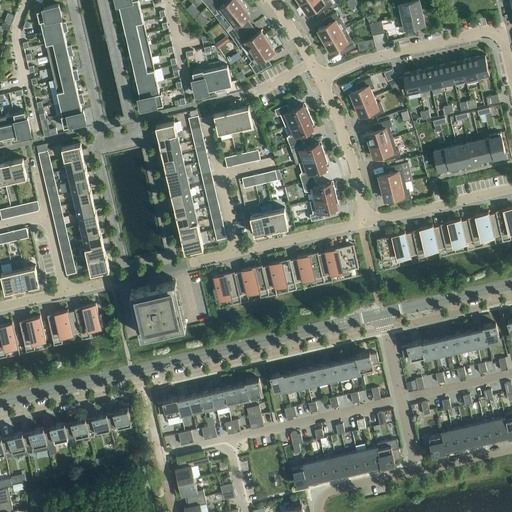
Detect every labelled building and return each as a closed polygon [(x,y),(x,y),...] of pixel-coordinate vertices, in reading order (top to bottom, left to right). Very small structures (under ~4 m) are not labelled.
[(116,10),(117,15),(141,9),(138,0),(127,0),(118,2),(119,3),(120,9),(116,10)] [(227,17),(244,4),(241,0),(228,0),(223,4),(220,0),(214,0),(208,6),(215,15),(220,22),(227,17)] [(305,0),(301,3),(308,13),(317,7),(321,12),(333,4),(330,0),(305,0)] [(394,0),(399,17),(402,16),(402,15),(422,11),(419,0),(413,0),(404,2),(403,0),(394,0)] [(188,6),(196,14),(201,9),(193,1),(188,6)] [(40,21),(41,21),(41,20),(60,16),(62,16),(59,4),(44,7),(44,8),(37,10),(40,21)] [(239,24),(250,15),(247,10),(248,9),(244,4),(227,17),(220,22),(226,29),(233,38),(244,30),(239,24)] [(122,19),(124,26),(143,21),(141,9),(117,15),(118,20),(122,19)] [(203,10),(197,15),(205,24),(210,19),(203,10)] [(425,23),(422,11),(402,15),(402,16),(399,17),(398,16),(397,16),(400,29),(425,23)] [(347,28),(340,17),(339,18),(336,12),(325,19),(328,24),(318,29),(324,40),(342,30),(345,28),(345,29),(347,28)] [(41,21),(43,32),(67,26),(66,22),(62,22),(60,16),(41,20),(41,21)] [(381,20),(375,22),(378,33),(384,32),(381,20)] [(122,33),(123,38),(146,33),(143,21),(124,26),(125,32),(122,33)] [(378,33),(375,22),(370,23),(372,35),(378,33)] [(43,32),(46,43),(66,39),(64,32),(68,31),(67,26),(43,32)] [(342,30),(324,40),(330,51),(340,45),(344,53),(355,46),(345,29),(345,28),(342,30)] [(244,30),(233,38),(240,49),(243,49),(247,54),(252,51),(270,39),(266,33),(264,34),(261,30),(249,38),(244,30)] [(128,43),(129,49),(149,45),(146,33),(123,38),(124,43),(128,43)] [(229,35),(217,41),(220,46),(231,39),(229,35)] [(46,43),(49,55),(72,50),(71,45),(67,46),(66,39),(46,43)] [(263,59),(275,51),(272,46),(273,45),(270,39),(252,51),(247,54),(251,61),(249,63),(256,73),(267,66),(263,59)] [(366,48),(374,47),(372,39),(365,41),(366,48)] [(127,57),(128,62),(152,57),(149,45),(129,49),(131,56),(127,57)] [(49,55),(52,67),(71,63),(70,56),(74,55),(72,50),(49,55)] [(486,54),(473,57),(478,77),(490,74),(485,55),(486,55),(486,54)] [(237,60),(234,55),(227,59),(231,64),(237,60)] [(133,67),(135,73),(155,69),(152,57),(128,62),(129,67),(133,67)] [(473,57),(461,60),(466,80),(467,83),(479,81),(478,77),(473,57)] [(461,60),(450,63),(454,82),(466,80),(461,60)] [(52,67),(54,79),(78,74),(77,69),(73,70),(71,63),(52,67)] [(450,63),(438,65),(443,85),(454,82),(450,63)] [(227,65),(215,68),(221,91),(226,90),(225,86),(232,85),(227,65)] [(438,65),(427,68),(431,88),(443,85),(438,65)] [(389,79),(397,76),(393,67),(386,69),(389,79)] [(203,69),(208,91),(208,90),(214,89),(215,93),(221,91),(215,68),(203,70),(203,69)] [(427,68),(415,71),(420,91),(431,88),(427,68)] [(133,81),(134,86),(157,81),(155,69),(135,73),(136,80),(133,81)] [(193,79),(196,94),(208,91),(203,69),(192,72),(194,79),(193,79)] [(420,91),(415,71),(403,73),(408,93),(420,91)] [(54,79),(57,91),(77,87),(75,80),(79,79),(78,74),(54,79)] [(350,92),(355,104),(377,95),(377,94),(374,96),(371,89),(374,87),(370,77),(358,82),(361,88),(350,92)] [(399,86),(396,79),(389,82),(392,88),(399,86)] [(139,90),(140,96),(140,97),(160,92),(157,81),(134,86),(135,91),(139,90)] [(57,91),(60,103),(83,98),(82,93),(78,94),(77,87),(57,91)] [(140,97),(140,96),(139,97),(141,107),(150,105),(151,107),(164,104),(161,92),(160,92),(140,97)] [(486,96),(486,97),(488,104),(500,102),(498,93),(486,96)] [(377,95),(355,104),(360,115),(370,111),(372,117),(384,112),(382,106),(379,107),(374,96),(377,95)] [(60,103),(62,114),(63,115),(82,110),(81,103),(85,102),(83,98),(60,103)] [(179,99),(180,100),(175,101),(176,106),(186,104),(184,98),(179,99)] [(240,101),(235,102),(241,126),(253,124),(248,105),(242,107),(240,101)] [(232,109),(226,110),(230,129),(241,126),(235,102),(231,104),(232,109)] [(285,126),(290,124),(310,115),(305,103),(290,110),(287,103),(275,109),(277,115),(280,114),(285,126)] [(63,115),(62,114),(61,115),(64,127),(77,124),(77,122),(86,120),(83,110),(82,110),(63,115)] [(230,129),(226,110),(214,113),(215,115),(211,116),(213,124),(214,124),(214,123),(216,123),(218,132),(230,129)] [(407,110),(401,112),(404,120),(409,118),(407,110)] [(14,113),(14,114),(19,134),(18,134),(19,135),(31,132),(27,117),(26,118),(25,111),(14,113)] [(14,114),(2,117),(8,140),(13,139),(12,135),(18,134),(19,134),(14,114)] [(287,137),(290,145),(303,140),(300,134),(315,127),(310,115),(290,124),(293,131),(287,137)] [(366,133),(370,145),(393,138),(389,126),(392,125),(390,119),(375,124),(377,129),(366,133)] [(152,133),(153,137),(177,132),(174,120),(156,125),(157,131),(152,133)] [(160,141),(161,147),(180,143),(177,132),(153,137),(154,142),(160,141)] [(489,135),(490,137),(494,156),(506,154),(501,132),(489,135)] [(490,137),(479,140),(484,162),(489,161),(488,158),(494,156),(490,137)] [(393,138),(370,145),(374,157),(385,153),(386,159),(400,155),(399,149),(397,149),(393,138)] [(301,154),(304,161),(325,154),(320,142),(305,147),(303,140),(290,145),(293,154),(301,154)] [(479,140),(468,143),(472,162),(478,160),(479,163),(484,162),(479,140)] [(62,146),(65,158),(89,152),(88,148),(82,149),(80,142),(62,146)] [(157,155),(158,160),(182,154),(180,143),(161,147),(162,154),(157,155)] [(468,143),(457,145),(462,167),(467,166),(466,163),(472,162),(468,143)] [(457,145),(446,148),(450,167),(456,165),(457,168),(462,167),(457,145)] [(450,167),(446,148),(434,150),(439,172),(445,171),(444,168),(450,167)] [(65,158),(67,169),(86,165),(84,158),(90,157),(89,152),(65,158)] [(165,163),(166,170),(185,165),(182,154),(158,160),(159,164),(165,163)] [(313,172),(329,166),(325,154),(304,161),(299,163),(302,171),(299,173),(302,182),(315,178),(313,172)] [(4,156),(0,156),(0,161),(4,181),(16,179),(11,160),(5,162),(4,156)] [(23,157),(11,160),(16,179),(27,176),(25,167),(28,166),(28,167),(29,167),(27,159),(23,159),(23,157)] [(403,162),(409,189),(416,187),(410,160),(403,162)] [(379,175),(382,187),(405,181),(401,163),(388,166),(390,172),(379,175)] [(67,169),(70,180),(94,175),(93,170),(87,171),(86,165),(67,169)] [(162,177),(163,182),(187,176),(185,165),(166,170),(168,176),(162,177)] [(91,187),(89,181),(95,179),(94,175),(70,180),(65,181),(68,192),(72,191),(91,187)] [(170,185),(171,192),(190,187),(187,176),(163,182),(164,187),(170,185)] [(313,192),(314,199),(336,194),(333,181),(317,185),(315,178),(302,182),(304,191),(313,192)] [(405,181),(382,187),(385,199),(396,197),(397,202),(411,199),(409,188),(407,189),(405,181)] [(72,191),(75,202),(99,197),(98,192),(92,193),(91,187),(72,191)] [(167,199),(168,204),(192,199),(190,187),(171,192),(173,198),(167,199)] [(336,194),(314,199),(310,200),(313,213),(310,214),(311,220),(324,217),(323,211),(339,207),(336,194)] [(75,202),(77,213),(96,209),(95,203),(100,202),(99,197),(75,202)] [(175,208),(176,214),(195,210),(192,199),(168,204),(170,209),(175,208)] [(503,211),(489,214),(494,236),(501,234),(503,240),(511,238),(510,232),(511,231),(511,206),(502,209),(503,211)] [(285,207),(273,210),(278,234),(283,233),(282,227),(289,226),(285,207)] [(77,213),(80,224),(104,219),(103,214),(97,215),(96,209),(77,213)] [(172,221),(174,226),(198,221),(195,210),(176,214),(178,220),(172,221)] [(262,212),(266,231),(272,230),(274,235),(278,234),(273,210),(262,212)] [(475,218),(461,221),(466,242),(473,241),(475,247),(483,245),(482,239),(494,236),(489,214),(488,211),(488,212),(475,215),(475,218)] [(254,234),(266,231),(262,212),(250,215),(252,224),(249,225),(249,224),(251,233),(254,232),(254,234)] [(447,224),(433,227),(439,249),(446,247),(447,253),(455,251),(454,245),(466,242),(461,221),(461,218),(460,218),(460,219),(447,222),(447,224)] [(80,224),(83,236),(101,231),(100,225),(105,224),(104,219),(80,224)] [(180,230),(182,236),(200,232),(198,221),(174,226),(175,231),(180,230)] [(419,230),(406,234),(411,255),(418,254),(419,259),(428,257),(426,252),(439,249),(433,227),(433,224),(432,224),(432,225),(419,228),(419,230)] [(411,255),(406,234),(405,230),(404,231),(405,231),(391,235),(392,237),(377,240),(382,262),(390,260),(391,266),(400,264),(398,258),(411,255)] [(83,236),(85,247),(109,241),(108,236),(103,238),(101,231),(83,236)] [(182,236),(185,251),(204,247),(203,243),(209,242),(206,231),(200,232),(182,236)] [(85,247),(88,258),(106,254),(105,247),(110,246),(109,241),(85,247)] [(325,249),(325,252),(330,274),(343,271),(344,277),(352,275),(351,269),(359,267),(354,246),(339,249),(339,247),(325,250),(325,249)] [(297,255),(297,259),(302,280),(315,277),(316,283),(325,281),(323,275),(330,274),(325,252),(311,255),(311,253),(298,256),(297,255)] [(106,254),(88,258),(91,273),(110,269),(106,254)] [(269,262),(270,265),(275,287),(287,284),(288,290),(297,288),(295,282),(302,280),(297,259),(284,262),(283,260),(270,263),(270,262),(269,262)] [(35,265),(24,267),(28,286),(40,283),(39,281),(43,281),(41,273),(40,273),(37,274),(35,265)] [(241,268),(242,271),(247,293),(259,290),(260,296),(269,294),(268,288),(275,287),(270,265),(256,268),(255,266),(242,269),(242,268),(241,268)] [(24,267),(13,270),(18,294),(23,293),(22,287),(28,286),(24,267)] [(18,294),(13,270),(1,273),(5,291),(12,290),(13,295),(18,294)] [(247,293),(242,271),(228,275),(227,272),(213,276),(216,287),(214,287),(216,297),(218,296),(219,300),(231,297),(233,303),(241,301),(240,295),(247,293)] [(131,290),(141,335),(186,324),(176,279),(131,290)] [(83,309),(69,312),(74,333),(81,332),(82,338),(91,336),(89,330),(102,327),(101,324),(103,323),(101,313),(99,314),(96,303),(82,306),(83,309)] [(74,333),(69,312),(68,309),(67,309),(68,309),(54,313),(55,315),(48,317),(54,344),(63,342),(61,336),(74,333)] [(26,319),(27,321),(20,323),(26,350),(35,348),(34,343),(46,340),(40,315),(39,315),(40,316),(26,319)] [(0,356),(7,355),(6,349),(18,346),(12,321),(12,322),(0,325),(0,356)] [(483,325),(484,327),(488,342),(488,341),(500,339),(496,323),(483,325)] [(484,327),(474,330),(477,346),(488,343),(488,341),(488,342),(484,327)] [(474,330),(463,332),(467,348),(477,346),(474,330)] [(463,332),(453,334),(456,351),(467,348),(463,332)] [(453,334),(442,337),(446,353),(456,351),(453,334)] [(442,337),(432,339),(435,355),(446,353),(442,337)] [(432,339),(421,342),(424,356),(424,358),(435,355),(432,339)] [(421,342),(421,340),(407,343),(408,345),(401,346),(404,357),(410,355),(411,359),(424,356),(421,342)] [(356,355),(356,357),(357,357),(360,371),(373,368),(372,364),(379,363),(376,352),(370,354),(370,352),(356,355)] [(357,357),(356,357),(346,359),(350,375),(361,373),(360,371),(357,357)] [(508,369),(505,357),(499,358),(501,370),(508,369)] [(346,359),(336,362),(339,378),(350,375),(346,359)] [(336,362),(325,364),(329,380),(339,378),(336,362)] [(325,364),(315,366),(318,383),(329,380),(325,364)] [(315,366),(304,369),(308,385),(318,383),(315,366)] [(304,369),(294,371),(297,388),(308,385),(304,369)] [(294,371),(284,374),(283,374),(286,388),(286,390),(297,388),(294,371)] [(283,374),(284,374),(283,372),(271,375),(274,391),(286,388),(283,374)] [(415,378),(418,389),(425,388),(422,376),(415,378)] [(262,394),(259,378),(246,380),(246,382),(224,387),(227,404),(251,398),(251,396),(262,394)] [(407,384),(409,390),(417,388),(416,382),(407,384)] [(371,388),(374,400),(381,398),(378,386),(371,388)] [(224,387),(212,390),(216,406),(227,404),(224,387)] [(212,390),(200,393),(204,409),(216,406),(212,390)] [(200,393),(189,396),(192,412),(204,409),(200,393)] [(177,398),(177,396),(163,400),(164,401),(157,403),(160,413),(166,412),(167,416),(180,413),(177,398)] [(189,396),(177,398),(180,413),(180,414),(192,412),(189,396)] [(421,402),(424,414),(430,413),(427,401),(421,402)] [(261,413),(259,405),(247,408),(251,428),(258,427),(255,415),(261,413)] [(293,416),(291,406),(284,408),(287,420),(294,418),(293,416)] [(114,413),(107,414),(110,427),(117,425),(118,427),(131,424),(128,408),(114,411),(114,413)] [(377,412),(380,424),(386,423),(384,411),(377,412)] [(93,418),(86,419),(89,432),(96,430),(97,432),(110,429),(110,427),(107,414),(107,413),(93,416),(93,418)] [(261,413),(255,415),(258,427),(264,425),(261,413)] [(500,418),(494,419),(498,435),(508,433),(509,433),(505,418),(506,418),(505,416),(504,417),(504,413),(499,414),(500,418)] [(72,422),(65,424),(68,437),(75,435),(76,437),(89,434),(89,432),(86,419),(86,418),(72,421),(72,422)] [(238,419),(231,420),(234,432),(241,431),(238,419)] [(494,419),(484,421),(488,438),(498,435),(494,419)] [(234,432),(231,420),(225,422),(228,433),(234,432)] [(484,421),(473,424),(477,440),(488,438),(484,421)] [(51,427),(44,429),(47,442),(54,440),(55,442),(68,439),(68,437),(65,424),(65,422),(51,426),(51,427)] [(214,424),(208,426),(211,437),(217,436),(214,424)] [(473,424),(463,426),(467,443),(477,440),(473,424)] [(211,437),(208,426),(202,427),(204,439),(211,437)] [(463,426),(452,429),(456,445),(467,443),(463,426)] [(30,432),(23,434),(26,447),(33,445),(35,451),(48,448),(47,443),(47,442),(44,429),(44,427),(30,430),(30,432)] [(441,431),(442,433),(446,447),(456,445),(452,429),(441,431)] [(191,430),(185,431),(187,443),(194,441),(191,430)] [(187,443),(185,431),(178,432),(181,444),(187,443)] [(299,443),(297,433),(297,431),(290,432),(293,444),(299,443)] [(9,437),(2,439),(5,451),(12,450),(14,456),(27,453),(26,447),(23,434),(22,432),(9,435),(9,437)] [(442,433),(429,436),(429,434),(422,436),(426,452),(432,450),(433,452),(446,449),(446,447),(442,433)] [(401,458),(399,447),(397,439),(377,443),(378,446),(378,448),(381,462),(381,464),(395,461),(395,459),(401,458)] [(378,446),(367,449),(371,465),(381,462),(378,448),(378,446)] [(367,449),(357,451),(360,467),(371,465),(367,449)] [(357,451),(346,453),(350,470),(360,467),(357,451)] [(346,453),(336,456),(339,472),(350,470),(346,453)] [(175,468),(178,482),(194,478),(192,466),(209,462),(207,454),(177,461),(177,462),(179,462),(180,467),(176,468),(175,468)] [(336,456),(325,458),(329,474),(339,472),(336,456)] [(325,458),(315,461),(318,477),(329,474),(325,458)] [(304,463),(304,465),(308,479),(318,477),(315,461),(304,463)] [(304,465),(292,468),(296,484),(309,481),(308,479),(304,465)] [(0,480),(0,486),(0,487),(12,484),(11,478),(0,480)] [(186,494),(188,500),(205,496),(203,489),(197,490),(194,478),(178,482),(182,495),(186,494)] [(220,485),(222,492),(234,489),(232,482),(220,485)] [(0,511),(18,511),(18,509),(13,510),(8,488),(0,489),(0,511)] [(234,489),(222,492),(224,499),(235,496),(234,489)] [(184,507),(185,511),(202,511),(201,504),(206,503),(205,496),(188,500),(189,506),(185,507),(184,507)]
